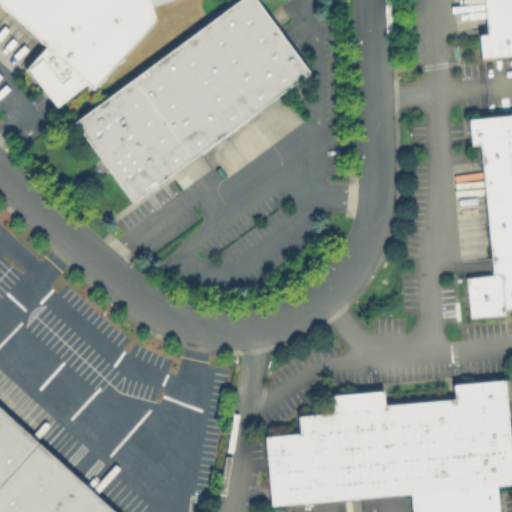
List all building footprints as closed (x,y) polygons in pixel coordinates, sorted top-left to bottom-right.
[(0,3),(0,0),(150,0),(157,21),(95,90),(89,84),(59,108),(28,69),(46,47),(0,3)] [(253,0),(307,73),(157,185),(154,182),(142,191),(144,193),(134,200),(77,124),(244,0),(253,0)] [(511,54),(480,58),(478,35),(486,34),(482,0),(511,0),(511,54)] [(469,319),(465,278),(491,276),(478,145),(469,146),(466,119),(511,114),(511,309),(503,310),(503,316),(469,319)] [(497,511),(409,511),(408,494),(270,507),(263,439),(299,435),(297,417),(331,413),(329,396),(381,390),(383,405),(453,398),(452,384),(502,379),(511,484),(495,486),(497,511)] [(0,511),(0,408),(114,511),(0,511)]
